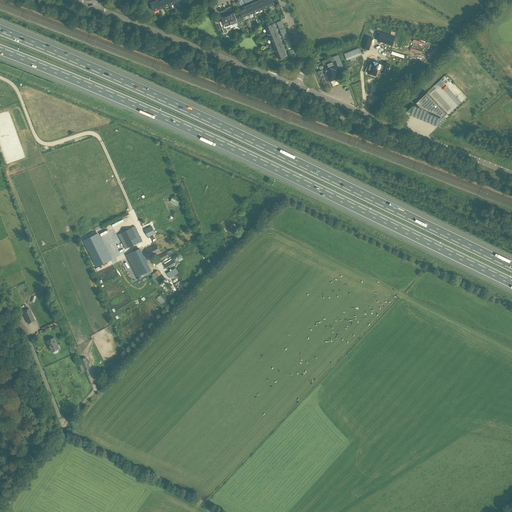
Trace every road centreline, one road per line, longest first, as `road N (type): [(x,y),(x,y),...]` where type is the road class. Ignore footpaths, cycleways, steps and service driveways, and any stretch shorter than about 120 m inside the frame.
road 1 (motorway): [(511,266),(0,30)]
road 2 (motorway): [(0,49),(165,117),(511,283)]
road 3 (track): [(240,236),(95,388),(3,511)]
road 4 (tertiary): [(511,174),(297,86)]
road 5 (tertiary): [(297,86),(94,7)]
road 6 (track): [(0,77),(15,87),(40,142),(88,132),(101,141)]
